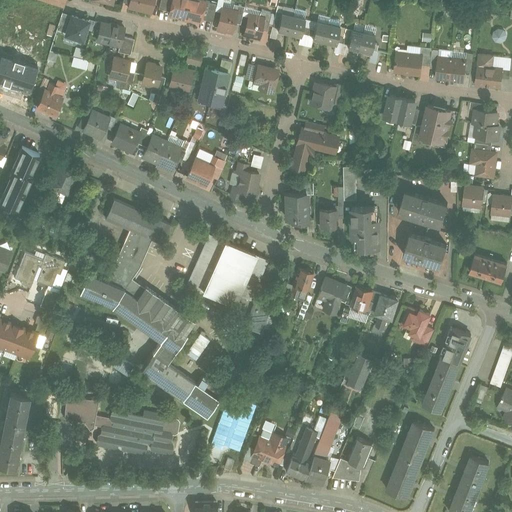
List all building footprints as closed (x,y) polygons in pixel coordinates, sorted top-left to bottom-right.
[(154,0),(130,0),(129,3),(129,7),(151,13),(154,0)] [(172,0),(160,0),(159,8),(170,11),(172,0)] [(188,0),(172,0),(170,11),(169,13),(181,16),(182,17),(185,18),(188,0)] [(205,1),(201,0),(188,0),(185,18),(188,18),(189,18),(201,20),(201,18),(205,1)] [(217,4),(205,1),(201,18),(213,21),(217,4)] [(245,6),(239,4),(237,11),(234,22),(240,23),(245,6)] [(229,12),(221,10),(220,15),(219,16),(218,20),(219,21),(217,27),(218,28),(225,30),(227,29),(232,30),(234,22),(237,11),(232,10),(229,10),(229,12)] [(271,12),(261,10),(259,17),(264,18),(261,28),(267,30),(271,12)] [(72,15),(62,12),(59,22),(69,25),(72,15)] [(293,15),(282,12),(280,21),(274,19),(272,25),(278,27),(278,30),(289,32),(293,15)] [(88,21),(72,15),(69,25),(66,32),(66,34),(82,39),(88,21)] [(305,18),(293,15),(289,32),(301,35),(302,32),(307,34),(309,27),(303,26),(305,18)] [(259,17),(256,16),(255,18),(248,16),(247,22),(246,22),(245,27),(245,28),(244,33),(245,35),(252,36),(253,35),(259,37),(261,28),(264,18),(259,17)] [(328,23),(317,20),(315,29),(309,27),(307,34),(313,35),(313,38),(324,41),(328,23)] [(69,25),(59,22),(57,29),(66,32),(69,25)] [(117,24),(110,22),(108,23),(101,22),(99,32),(106,33),(104,42),(119,45),(120,45),(122,36),(124,27),(118,25),(117,24)] [(49,23),(46,34),(53,35),(55,24),(49,23)] [(340,26),(328,23),(324,41),(336,44),(337,41),(342,42),(344,36),(338,34),(340,26)] [(350,37),(344,36),(342,42),(348,43),(348,46),(359,49),(364,32),(352,29),(350,37)] [(494,41),(504,41),(504,29),(494,29),(494,41)] [(375,34),(364,32),(359,49),(370,52),(371,52),(372,49),(377,50),(379,44),(373,43),(375,34)] [(134,38),(122,36),(120,45),(119,45),(118,51),(130,54),(134,38)] [(433,47),(421,46),(420,55),(422,55),(421,64),(431,65),(433,48),(433,47)] [(77,47),(75,55),(84,57),(86,49),(77,47)] [(440,49),(433,48),(431,65),(431,66),(437,67),(438,56),(439,56),(440,49)] [(377,50),(372,49),(371,52),(370,52),(369,59),(379,62),(381,51),(377,50)] [(203,54),(188,51),(186,61),(200,65),(203,54)] [(420,55),(397,52),(397,54),(395,55),(395,58),(396,60),(395,70),(412,72),(411,72),(420,73),(421,64),(422,55),(420,55)] [(439,56),(438,56),(437,67),(436,77),(450,79),(452,58),(453,52),(452,58),(439,56)] [(246,65),(248,54),(241,53),(239,64),(246,65)] [(493,55),(480,53),(478,65),(492,67),(493,55)] [(75,56),(72,65),(88,69),(91,60),(75,56)] [(124,59),(114,56),(110,74),(118,75),(117,77),(121,78),(126,79),(128,71),(130,61),(124,60),(124,59)] [(466,59),(452,58),(450,79),(464,80),(465,69),(467,59),(466,59)] [(156,66),(154,64),(148,62),(146,64),(142,81),(150,82),(157,84),(159,76),(161,67),(156,66)] [(255,66),(249,65),(246,77),(255,79),(259,65),(255,64),(255,66)] [(273,68),(259,65),(255,79),(255,80),(261,82),(260,87),(272,90),(276,73),(275,73),(273,69),(273,68)] [(492,67),(478,65),(476,83),(500,86),(502,68),(492,67)] [(205,66),(197,98),(222,104),(229,72),(205,66)] [(181,70),(173,68),(169,85),(180,88),(181,90),(186,91),(188,90),(193,70),(184,68),(181,70)] [(128,71),(126,79),(121,78),(119,87),(131,90),(135,72),(128,71)] [(30,86),(0,72),(0,90),(23,100),(30,86)] [(240,93),(245,76),(237,74),(233,91),(240,93)] [(157,84),(150,82),(149,84),(152,85),(151,92),(161,94),(165,77),(159,76),(157,84)] [(334,85),(316,81),(311,103),(329,107),(331,101),(334,86),(334,85)] [(50,82),(47,90),(45,90),(38,107),(54,114),(61,97),(59,96),(62,88),(50,82)] [(342,85),(334,83),(334,85),(334,86),(331,101),(338,103),(342,85)] [(416,100),(390,94),(389,101),(385,115),(386,115),(410,121),(411,121),(414,107),(416,100)] [(389,101),(383,100),(379,115),(386,117),(386,115),(385,115),(389,101)] [(451,109),(428,104),(423,126),(421,135),(429,137),(428,139),(435,141),(435,139),(444,141),(445,135),(447,135),(449,129),(447,128),(448,123),(450,124),(451,117),(449,116),(451,109)] [(420,109),(414,107),(411,121),(410,121),(410,123),(416,124),(420,109)] [(498,112),(476,108),(474,122),(478,122),(496,125),(498,112)] [(99,116),(91,113),(84,129),(100,137),(105,127),(109,117),(108,117),(100,113),(99,116)] [(110,114),(108,117),(109,117),(105,127),(111,129),(117,117),(110,114)] [(323,124),(307,120),(305,128),(321,132),(322,131),(323,124)] [(496,125),(478,122),(476,135),(493,138),(498,138),(499,125),(496,125)] [(121,124),(112,142),(131,151),(136,141),(140,132),(139,132),(121,124)] [(423,126),(416,124),(412,142),(419,144),(421,135),(423,126)] [(148,130),(141,126),(139,132),(140,132),(136,141),(142,144),(147,132),(148,130)] [(196,128),(195,137),(202,138),(203,129),(196,128)] [(305,128),(302,128),(300,134),(299,133),(297,143),(298,143),(294,159),(293,159),(291,168),(298,170),(299,167),(304,169),(306,160),(305,160),(307,150),(312,151),(313,147),(331,151),(332,145),(334,145),(336,144),(338,136),(325,133),(325,132),(322,131),(321,132),(305,128)] [(147,132),(142,144),(147,147),(152,135),(147,132)] [(167,141),(152,135),(147,147),(143,156),(157,162),(167,141)] [(493,138),(476,135),(475,141),(476,142),(476,141),(492,144),(493,138)] [(167,141),(157,162),(171,168),(176,159),(181,147),(167,141)] [(492,144),(476,141),(476,142),(475,149),(491,151),(492,144)] [(24,147),(21,154),(20,153),(13,169),(15,170),(4,193),(6,194),(3,201),(1,200),(1,201),(17,208),(23,194),(25,190),(31,176),(29,175),(31,171),(39,153),(23,146),(22,146),(24,147)] [(181,147),(176,159),(181,162),(186,150),(181,147)] [(475,149),(474,149),(472,159),(478,160),(476,173),(493,175),(497,152),(491,151),(475,149)] [(264,157),(254,154),(251,165),(261,168),(264,157)] [(225,161),(213,156),(210,164),(213,166),(210,174),(218,177),(225,161)] [(210,164),(195,158),(187,176),(205,184),(210,174),(213,166),(210,164)] [(60,161),(50,183),(55,186),(61,189),(67,191),(77,168),(60,161)] [(248,164),(239,162),(237,172),(241,173),(238,186),(234,185),(231,195),(240,197),(241,191),(254,194),(259,173),(246,170),(248,164)] [(357,199),(356,166),(343,166),(344,199),(357,199)] [(473,178),(458,176),(458,184),(466,185),(466,184),(473,185),(473,178)] [(313,181),(299,181),(299,193),(306,193),(307,193),(313,193),(313,181)] [(473,185),(466,184),(466,185),(464,202),(481,204),(483,187),(473,185)] [(61,189),(55,186),(50,197),(56,200),(61,189)] [(448,203),(405,189),(399,210),(442,224),(448,203)] [(299,193),(286,193),(287,218),(293,217),(293,221),(307,221),(307,219),(307,218),(306,204),(307,204),(307,193),(306,193),(299,193)] [(501,194),(494,194),(492,212),(510,214),(511,202),(511,198),(511,195),(511,196),(506,195),(505,194),(501,194)] [(130,228),(107,279),(124,288),(132,277),(140,266),(152,238),(163,242),(171,223),(114,198),(105,217),(130,228)] [(374,206),(352,206),(353,234),(359,234),(359,244),(380,244),(380,227),(380,222),(381,222),(381,221),(380,222),(380,216),(375,216),(374,206)] [(338,207),(320,208),(320,217),(323,217),(324,226),(337,225),(337,216),(339,214),(339,207),(338,207)] [(447,244),(410,232),(404,253),(441,265),(447,244)] [(227,240),(211,233),(189,283),(204,290),(204,291),(233,304),(238,293),(249,298),(267,258),(256,253),(227,240)] [(0,266),(5,269),(4,269),(5,269),(12,251),(12,250),(11,253),(0,248),(0,266)] [(65,260),(46,253),(44,258),(25,251),(15,277),(22,280),(21,282),(31,286),(39,265),(43,267),(38,280),(57,287),(55,286),(65,260)] [(508,263),(475,253),(470,270),(502,280),(508,263)] [(306,269),(298,267),(293,284),(294,284),(308,289),(314,272),(312,271),(311,268),(308,268),(306,269)] [(157,293),(145,284),(144,285),(132,277),(124,288),(107,279),(88,271),(80,290),(112,305),(161,340),(141,368),(207,415),(219,397),(204,386),(209,378),(203,374),(197,382),(168,361),(188,333),(186,332),(187,330),(190,326),(191,325),(194,320),(194,321),(195,319),(193,318),(183,311),(181,310),(171,302),(169,301),(159,294),(158,293),(158,294),(157,293)] [(73,274),(68,272),(64,283),(69,285),(73,274)] [(79,276),(73,274),(69,285),(75,287),(79,276)] [(345,285),(325,277),(318,295),(327,298),(324,308),(336,313),(341,300),(346,286),(345,286),(345,285)] [(352,285),(346,283),(345,285),(345,286),(346,286),(341,300),(346,302),(352,285)] [(308,289),(294,284),(290,294),(305,299),(308,289)] [(352,304),(351,307),(370,313),(374,301),(369,300),(372,290),(371,289),(370,287),(367,286),(365,287),(358,285),(352,304)] [(59,292),(47,288),(41,305),(53,310),(59,292)] [(377,291),(372,290),(369,300),(374,301),(377,291)] [(391,295),(390,295),(382,293),(376,312),(380,313),(377,324),(377,325),(384,327),(388,316),(393,317),(395,310),(396,310),(397,305),(397,304),(399,298),(398,297),(398,296),(392,294),(391,295)] [(276,296),(271,307),(277,309),(281,298),(276,296)] [(271,307),(255,301),(245,326),(262,332),(271,307)] [(346,302),(341,319),(347,321),(351,307),(352,304),(346,302)] [(419,311),(409,306),(405,315),(402,324),(408,327),(407,329),(420,336),(421,336),(426,325),(431,313),(421,308),(419,311)] [(50,318),(38,314),(35,321),(38,322),(47,326),(50,318)] [(0,345),(1,346),(10,322),(0,317),(0,345)] [(19,325),(10,322),(1,346),(18,352),(27,328),(26,328),(26,330),(18,327),(19,325)] [(47,326),(38,322),(35,331),(38,332),(38,333),(43,335),(47,326)] [(384,327),(377,325),(377,324),(375,324),(373,331),(382,334),(384,327)] [(426,325),(421,336),(420,336),(418,340),(426,344),(433,329),(426,325)] [(471,334),(453,326),(453,327),(454,327),(451,334),(450,334),(451,335),(446,348),(445,347),(445,348),(446,348),(443,356),(442,355),(442,356),(460,363),(471,334)] [(35,331),(27,328),(18,352),(29,356),(38,333),(38,332),(35,331)] [(242,338),(231,370),(244,375),(255,342),(242,338)] [(511,345),(505,343),(503,348),(511,351),(511,345)] [(511,351),(503,348),(491,382),(501,386),(511,355),(511,351)] [(359,353),(349,379),(364,385),(374,360),(359,353)] [(113,365),(128,374),(135,364),(120,354),(113,365)] [(442,356),(424,403),(441,410),(460,363),(442,356)] [(226,386),(211,376),(204,386),(219,397),(226,386)] [(484,383),(477,400),(483,403),(490,385),(484,383)] [(511,390),(506,388),(503,395),(502,395),(502,396),(502,397),(499,404),(500,404),(500,402),(510,407),(505,417),(511,419),(511,390)] [(30,396),(11,392),(8,407),(7,407),(7,408),(6,412),(7,413),(1,443),(0,442),(0,443),(0,444),(0,447),(0,448),(0,464),(16,467),(15,466),(18,449),(20,449),(18,449),(22,431),(23,432),(23,431),(22,431),(25,414),(27,414),(25,413),(29,396),(30,396)] [(112,420),(110,417),(95,415),(101,399),(64,396),(63,421),(84,421),(88,430),(92,427),(93,425),(102,425),(105,423),(114,424),(115,421),(112,420)] [(225,408),(223,417),(233,420),(235,411),(225,408)] [(163,413),(144,409),(143,414),(115,409),(112,411),(110,417),(112,420),(115,421),(114,424),(105,423),(102,425),(101,432),(98,434),(97,441),(98,444),(115,447),(118,445),(119,440),(122,441),(121,446),(123,449),(143,453),(146,451),(148,441),(151,442),(150,447),(152,450),(169,453),(172,451),(173,444),(171,441),(172,435),(172,433),(170,430),(162,429),(165,415),(163,413)] [(342,415),(331,410),(329,416),(340,420),(342,415)] [(176,417),(165,415),(162,429),(170,430),(172,433),(172,435),(177,433),(180,421),(176,417)] [(322,431),(318,442),(329,446),(340,420),(329,416),(326,421),(322,431)] [(326,421),(318,418),(314,428),(322,431),(326,421)] [(414,419),(387,488),(407,496),(435,427),(414,419)] [(307,427),(296,455),(306,460),(317,431),(307,427)] [(271,440),(260,435),(253,453),(262,457),(277,463),(284,445),(287,437),(273,431),(273,432),(274,432),(271,440)] [(373,442),(358,436),(348,460),(361,465),(363,466),(373,442)] [(329,446),(318,442),(313,455),(325,458),(329,446)] [(253,453),(252,453),(249,461),(259,465),(259,464),(262,457),(253,453)] [(296,455),(292,454),(286,470),(297,474),(298,476),(301,478),(303,477),(305,477),(306,475),(310,461),(306,460),(296,455)] [(472,454),(450,510),(453,511),(469,511),(471,509),(469,508),(471,503),(474,504),(474,503),(471,502),(474,496),(475,497),(481,482),(480,481),(482,475),(484,476),(485,476),(482,475),(484,469),(486,470),(489,462),(472,454)] [(325,458),(313,455),(306,475),(323,480),(322,482),(323,483),(330,460),(325,458)] [(224,465),(233,468),(235,458),(226,456),(224,465)] [(348,460),(340,457),(333,476),(359,479),(361,465),(348,460)] [(216,511),(216,500),(195,501),(195,511),(216,511)]
